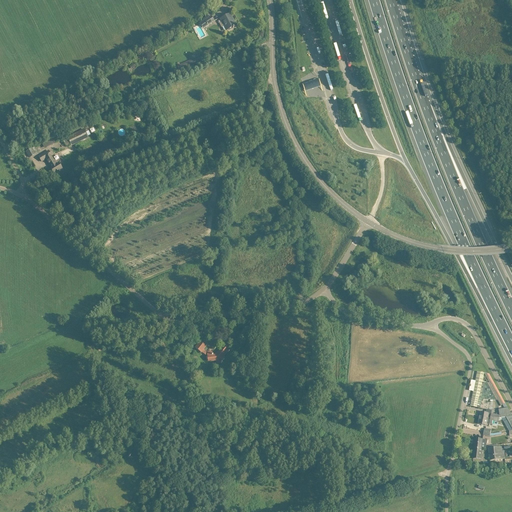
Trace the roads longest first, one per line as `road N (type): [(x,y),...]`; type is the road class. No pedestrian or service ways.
road 1 (motorway): [(374,0),(433,171),(511,344)]
road 2 (unclassified): [(323,289),(290,307),(167,318),(20,195)]
road 3 (tertiary): [(367,221),(330,192),(292,139),(273,77),(269,0)]
road 4 (motorway): [(406,164),(511,361)]
road 5 (motorway): [(511,308),(425,106)]
road 6 (unclassified): [(446,511),(470,359),(429,326)]
road 7 (motorway): [(511,279),(425,106)]
road 8 (tertiary): [(509,248),(430,247),(367,221)]
road 9 (unclassified): [(511,403),(465,323),(448,318),(429,326)]
